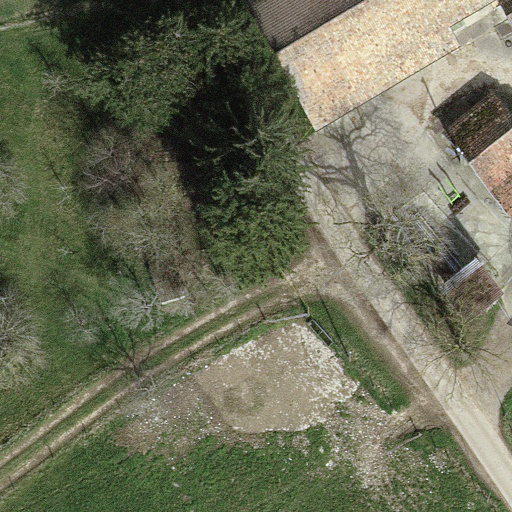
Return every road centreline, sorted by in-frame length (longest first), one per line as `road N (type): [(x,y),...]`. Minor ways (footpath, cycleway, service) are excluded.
road 1 (unclassified): [(511,490),(343,248),(205,0)]
road 2 (track): [(0,472),(214,330),(303,286),(343,248)]
